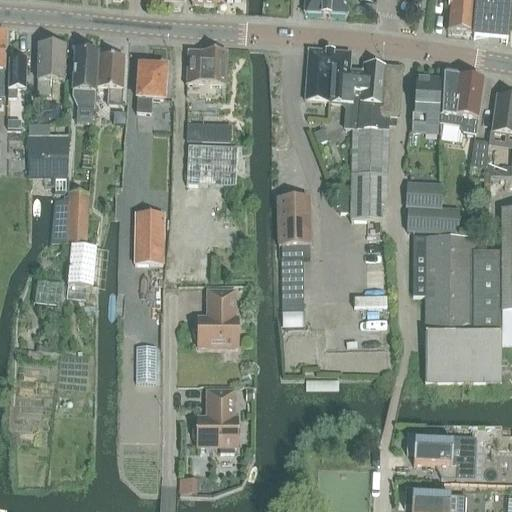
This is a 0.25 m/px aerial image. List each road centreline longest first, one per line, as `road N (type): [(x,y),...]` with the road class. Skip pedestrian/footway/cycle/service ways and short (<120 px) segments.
road 1 (residential): [(381,44),(0,15)]
road 2 (unknown): [(291,37),(294,121),(327,317)]
road 3 (track): [(180,30),(170,291)]
road 4 (residential): [(168,511),(170,291)]
road 5 (residential): [(511,64),(381,44)]
